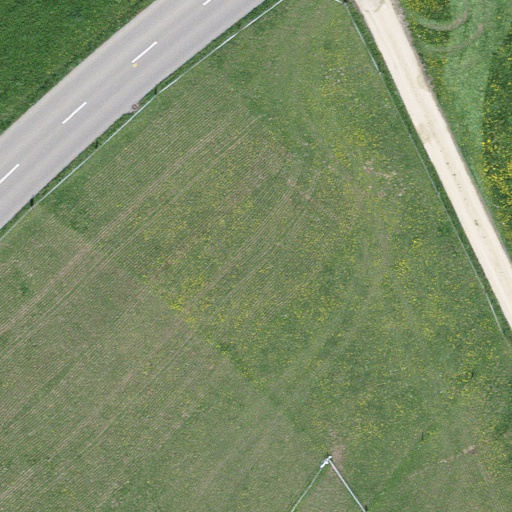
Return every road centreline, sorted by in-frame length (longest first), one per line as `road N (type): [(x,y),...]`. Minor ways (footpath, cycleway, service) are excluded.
road 1 (track): [(511,305),(371,0)]
road 2 (secondary): [(0,181),(208,0)]
